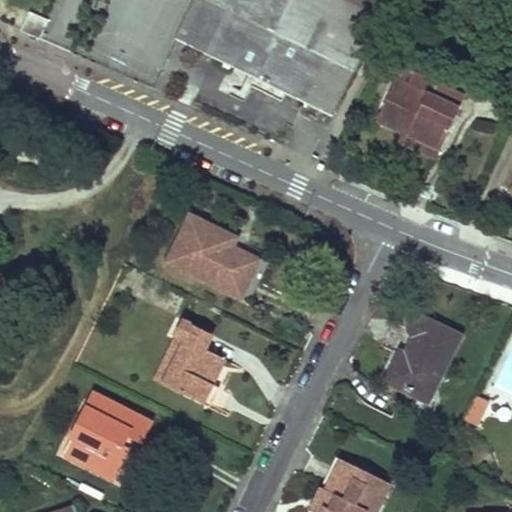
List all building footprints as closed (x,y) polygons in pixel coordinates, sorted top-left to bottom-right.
[(388,0),(207,0),(216,4),(195,48),(249,74),(245,83),(262,91),(269,84),(287,93),(305,102),(332,116),(354,72),(388,0)] [(29,12),(20,31),(39,39),(48,21),(29,12)] [(399,70),(393,82),(429,98),(434,87),(399,70)] [(393,82),(376,121),(399,132),(439,150),(462,99),(434,87),(429,98),(393,82)] [(287,93),(269,84),(262,91),(283,101),(287,93)] [(399,132),(395,141),(435,159),(439,150),(399,132)] [(234,241),(189,217),(166,264),(240,300),(250,281),(258,263),(230,249),(234,241)] [(258,286),(250,281),(240,300),(249,305),(258,286)] [(426,404),(459,339),(426,322),(418,320),(413,320),(409,327),(410,335),(414,340),(406,358),(401,355),(386,385),(426,404)] [(211,337),(181,323),(174,337),(183,341),(162,386),(202,406),(212,386),(224,362),(204,352),(211,337)] [(183,341),(174,337),(152,381),(162,386),(183,341)] [(219,390),(212,386),(202,406),(209,409),(219,390)] [(150,425),(92,395),(70,438),(74,440),(83,445),(75,462),(113,481),(128,450),(121,446),(127,436),(133,440),(140,444),(150,425)] [(466,418),(478,423),(489,402),(477,396),(466,418)] [(133,440),(127,436),(121,446),(128,450),(133,440)] [(75,462),(83,445),(74,440),(66,457),(75,462)] [(375,511),(389,486),(340,462),(325,493),(330,495),(323,509),(316,507),(314,511),(375,511)] [(325,493),(320,490),(309,511),(314,511),(316,507),(323,509),(330,495),(325,493)]
